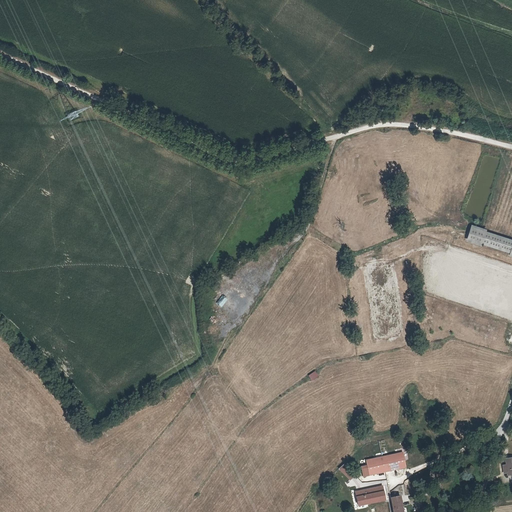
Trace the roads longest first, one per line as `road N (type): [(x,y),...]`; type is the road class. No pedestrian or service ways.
road 1 (track): [(0,55),(241,170),(395,122),(511,150)]
road 2 (track): [(334,141),(304,232),(270,249),(230,310)]
